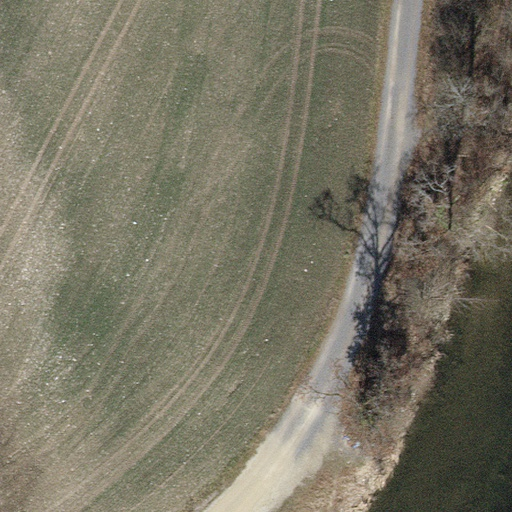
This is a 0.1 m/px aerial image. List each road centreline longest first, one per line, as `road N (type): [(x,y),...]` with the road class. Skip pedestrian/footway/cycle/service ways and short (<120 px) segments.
road 1 (track): [(197,511),(298,411),(360,294),(398,153)]
road 2 (track): [(398,153),(414,0)]
